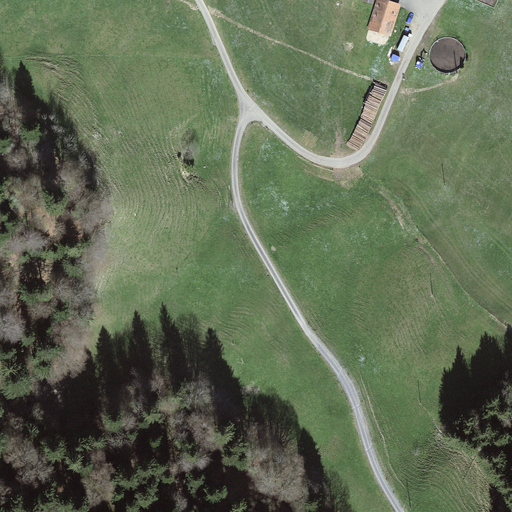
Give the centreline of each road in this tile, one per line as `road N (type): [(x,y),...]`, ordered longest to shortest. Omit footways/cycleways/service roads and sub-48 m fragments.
road 1 (track): [(248,104),(234,158),(241,211),(306,331),(347,385),(370,458),(399,511)]
road 2 (track): [(198,0),(248,104),(299,149),(338,162),(369,144),(441,0)]
